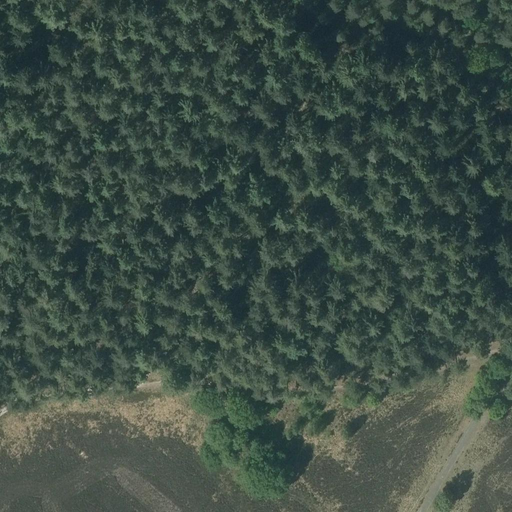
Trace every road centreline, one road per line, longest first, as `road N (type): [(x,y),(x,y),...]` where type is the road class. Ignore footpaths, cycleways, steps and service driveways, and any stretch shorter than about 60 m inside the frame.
road 1 (track): [(136,386),(363,0)]
road 2 (track): [(511,346),(430,373),(328,390),(136,386)]
road 3 (track): [(421,511),(511,358)]
road 4 (track): [(136,386),(10,407)]
